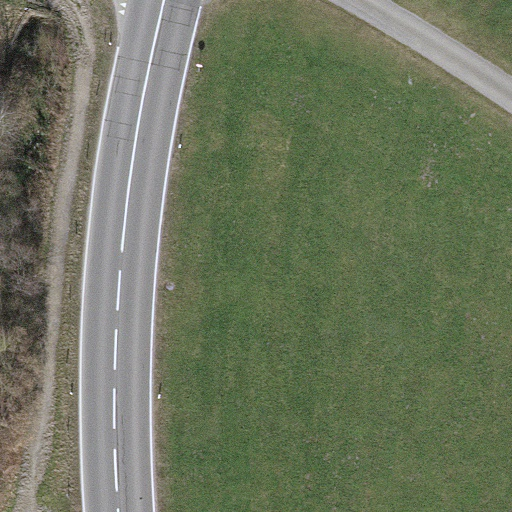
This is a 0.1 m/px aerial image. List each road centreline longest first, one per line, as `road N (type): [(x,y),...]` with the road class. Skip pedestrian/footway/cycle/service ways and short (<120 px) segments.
road 1 (secondary): [(165,0),(128,168),(112,368),(117,511)]
road 2 (track): [(353,0),(511,102)]
